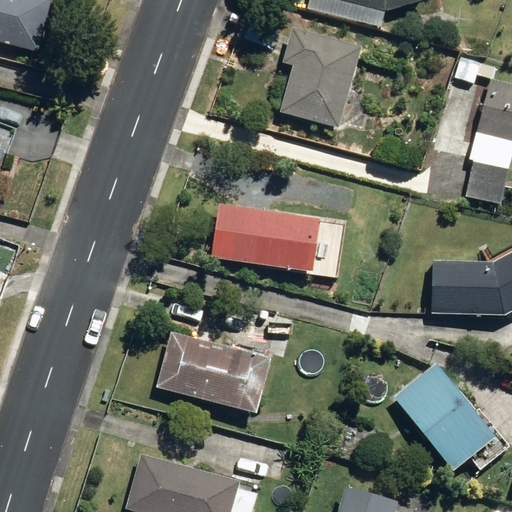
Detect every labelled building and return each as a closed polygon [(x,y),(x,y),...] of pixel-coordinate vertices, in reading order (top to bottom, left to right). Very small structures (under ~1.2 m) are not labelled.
[(0,0),(0,42),(37,52),(50,0),(0,0)] [(346,0),(386,10),(423,0),(346,0)] [(280,112),(339,129),(362,48),(347,43),(350,40),(348,33),(341,31),(336,37),(337,41),(292,28),(283,61),(294,64),(280,112)] [(461,80),(474,83),(480,62),(467,58),(461,80)] [(477,133),(511,141),(511,84),(491,79),(477,133)] [(464,196),(501,205),(509,170),(473,161),(464,196)] [(312,278),(340,283),(350,217),(318,212),(317,218),(218,203),(210,258),(313,273),(312,278)] [(429,315),(498,316),(511,308),(511,252),(495,261),(430,259),(429,315)] [(157,387),(257,413),(271,359),(171,332),(157,387)] [(395,397),(454,472),(496,439),(437,364),(395,397)] [(252,511),(258,495),(238,489),(239,483),(140,453),(124,506),(130,508),(129,511),(252,511)] [(337,511),(394,511),(397,503),(345,488),(337,511)]
